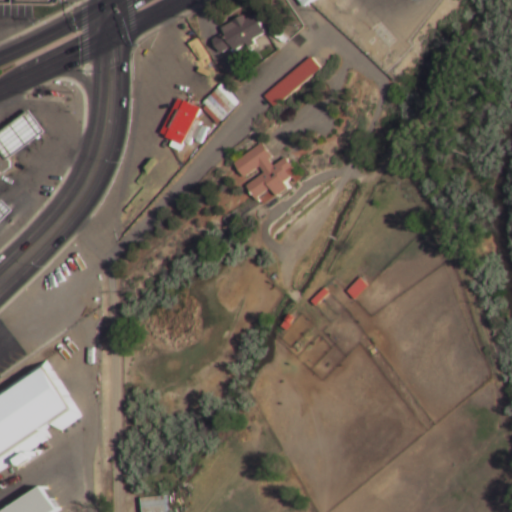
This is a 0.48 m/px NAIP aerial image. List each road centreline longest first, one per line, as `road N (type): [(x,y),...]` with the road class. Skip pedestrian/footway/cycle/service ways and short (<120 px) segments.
road 1 (track): [(347,172),(366,180),(394,169),(437,215),(465,268),(511,426)]
road 2 (tertiary): [(0,280),(52,231),(92,174),(108,43)]
